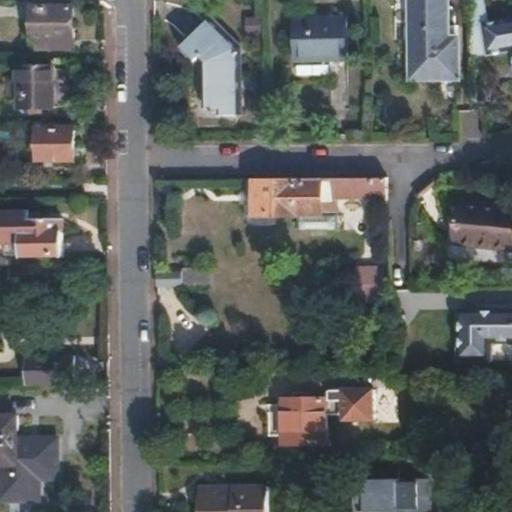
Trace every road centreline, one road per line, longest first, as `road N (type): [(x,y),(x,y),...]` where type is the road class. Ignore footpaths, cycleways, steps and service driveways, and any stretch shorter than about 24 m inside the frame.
road 1 (residential): [(131,159),(398,154),(402,269)]
road 2 (residential): [(131,159),(136,511)]
road 3 (residential): [(128,0),(131,159)]
